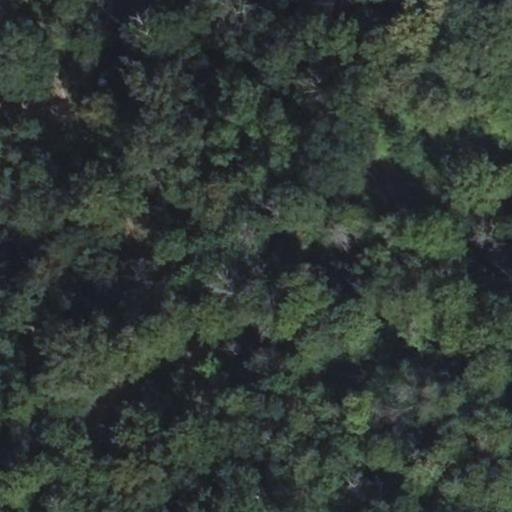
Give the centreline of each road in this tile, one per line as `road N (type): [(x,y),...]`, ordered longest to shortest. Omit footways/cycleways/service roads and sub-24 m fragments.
road 1 (track): [(200,372),(136,254),(24,0)]
road 2 (track): [(200,372),(275,511)]
